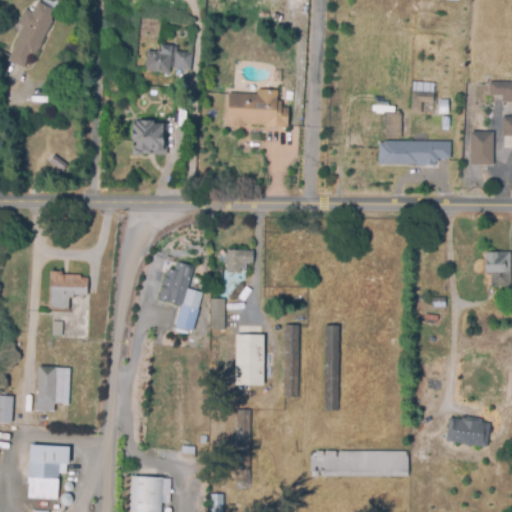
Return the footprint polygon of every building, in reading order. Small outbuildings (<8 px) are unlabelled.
[(8,59),(23,27),(18,24),(25,8),(32,11),(36,2),(57,12),(38,53),(32,50),(24,68),(8,59)] [(146,71),(147,45),(178,47),(177,51),(191,52),(190,68),(171,67),(170,72),(146,71)] [(511,101),(503,101),(503,95),(490,95),(490,82),(511,82),(511,101)] [(118,88),(131,88),(131,98),(117,98),(118,88)] [(257,94),(257,90),(278,91),(278,101),(282,102),(282,108),(289,108),(288,129),(264,128),(264,126),(245,125),(245,127),(233,127),(233,124),(227,124),(228,93),(257,94)] [(411,112),(412,92),(434,93),(434,102),(421,101),(421,112),(411,112)] [(408,115),(407,138),(386,138),(386,115),(408,115)] [(511,136),(503,136),(503,117),(511,117),(511,136)] [(163,122),(162,148),(166,148),(166,155),(130,154),(131,122),(135,122),(135,118),(153,119),(153,122),(163,122)] [(493,131),(493,164),(471,164),(471,131),(493,131)] [(384,144),(425,143),(425,142),(450,142),(450,158),(438,158),(438,162),(425,162),(425,164),(384,164),(384,144)] [(65,165),(52,155),(47,161),(61,171),(65,165)] [(485,251),(503,252),(503,247),(509,248),(509,251),(511,251),(511,286),(490,285),(490,272),(485,272),(485,251)] [(253,251),(253,265),(247,265),(246,281),(239,281),(238,296),(217,295),(218,250),(253,251)] [(194,267),(188,289),(203,293),(197,312),(156,301),(165,268),(174,270),(176,263),(194,267)] [(48,272),(62,272),(62,275),(87,276),(86,296),(71,296),(71,298),(69,298),(69,309),(48,309),(48,272)] [(445,298),(445,307),(431,307),(431,298),(445,298)] [(225,299),(224,320),(211,320),(212,299),(225,299)] [(53,322),(62,321),(62,338),(52,338),(53,322)] [(298,326),(297,399),(284,399),(285,325),(298,326)] [(339,326),(338,412),(324,412),(325,326),(339,326)] [(264,334),(263,386),(234,385),(235,334),(239,334),(239,327),(261,328),(261,334),(264,334)] [(37,368),(67,368),(66,405),(55,404),(55,413),(33,413),(34,397),(37,397),(37,368)] [(0,395),(10,395),(10,423),(0,423),(0,395)] [(250,410),(250,492),(236,492),(236,411),(250,410)] [(448,418),(460,419),(460,416),(481,419),(481,422),(490,423),(487,446),(446,442),(448,418)] [(29,446),(69,448),(68,470),(58,470),(57,511),(28,511),(28,500),(19,500),(19,478),(28,479),(29,446)] [(310,451),(409,451),(408,477),(309,477),(310,451)] [(163,477),(161,511),(128,511),(131,475),(163,477)]
